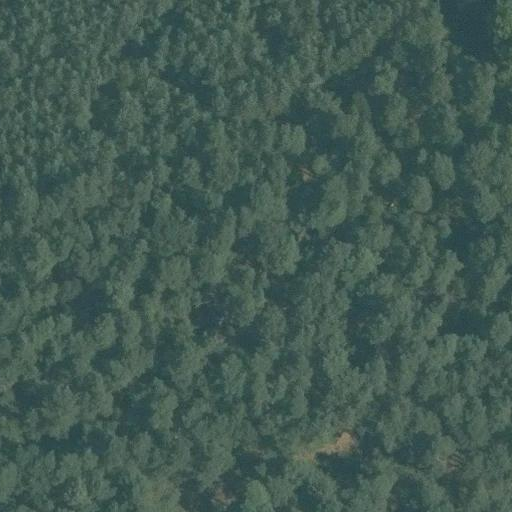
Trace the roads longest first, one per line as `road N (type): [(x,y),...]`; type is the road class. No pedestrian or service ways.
road 1 (track): [(0,278),(454,23),(511,19)]
road 2 (track): [(443,0),(466,67),(511,136)]
